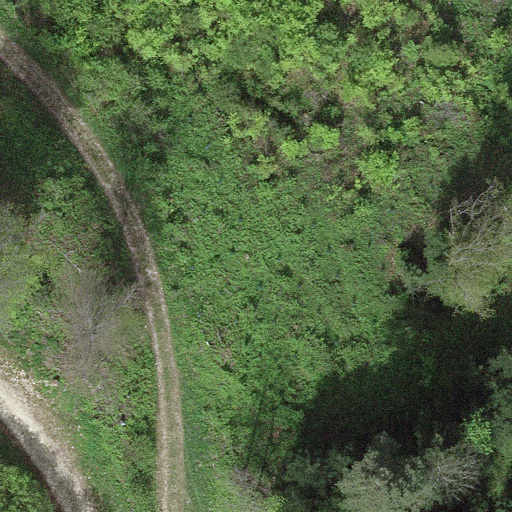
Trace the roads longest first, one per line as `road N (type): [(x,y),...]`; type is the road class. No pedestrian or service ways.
road 1 (track): [(0,33),(121,178),(169,352),(181,511)]
road 2 (track): [(0,395),(88,511)]
